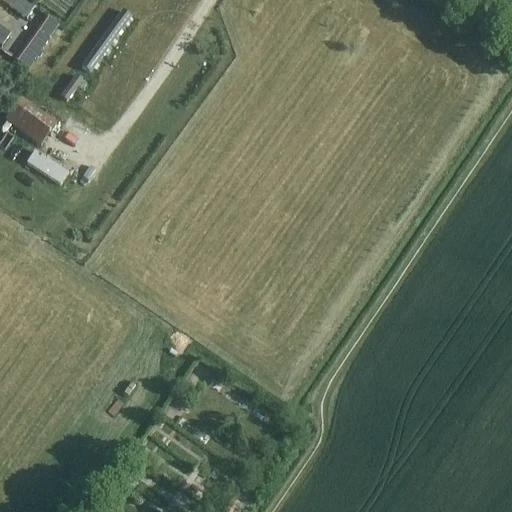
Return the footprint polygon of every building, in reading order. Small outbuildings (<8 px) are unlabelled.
[(26,21),(33,10),(19,0),(5,0),(3,4),(26,21)] [(0,1),(0,48),(2,49),(10,37),(0,29),(0,3),(1,2),(0,1)] [(123,14),(82,70),(90,75),(131,20),(123,14)] [(17,63),(16,64),(19,65),(26,70),(27,71),(35,61),(37,58),(42,51),(58,28),(47,20),(24,53),(17,63)] [(76,78),(60,99),(66,104),(82,83),(76,78)] [(40,149),(56,127),(21,101),(5,123),(40,149)] [(147,498),(139,511),(158,511),(162,506),(147,498)] [(228,499),(218,511),(234,511),(238,506),(228,499)]
